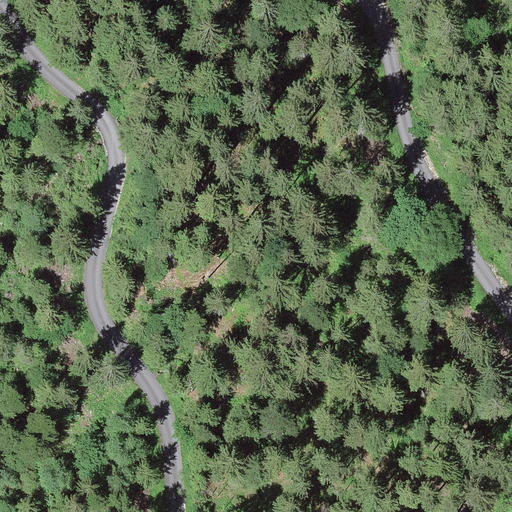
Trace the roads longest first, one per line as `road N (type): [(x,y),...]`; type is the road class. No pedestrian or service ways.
road 1 (unclassified): [(0,10),(46,71),(97,113),(115,144),(92,296),(108,333),(161,405),(177,511)]
road 2 (track): [(368,0),(420,170),(511,311)]
